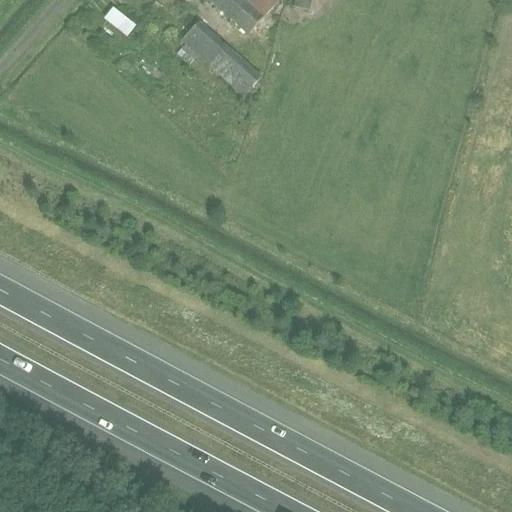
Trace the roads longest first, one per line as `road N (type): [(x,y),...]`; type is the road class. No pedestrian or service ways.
road 1 (motorway): [(421,511),(0,288)]
road 2 (motorway): [(0,358),(285,511)]
